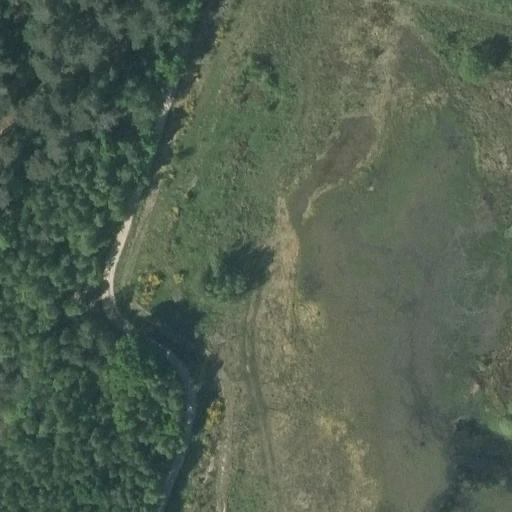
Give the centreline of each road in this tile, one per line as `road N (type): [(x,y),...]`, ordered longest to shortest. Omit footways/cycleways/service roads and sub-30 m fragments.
road 1 (track): [(162,511),(192,412),(190,394),(177,363),(111,325),(97,291),(196,0)]
road 2 (track): [(0,217),(165,96)]
